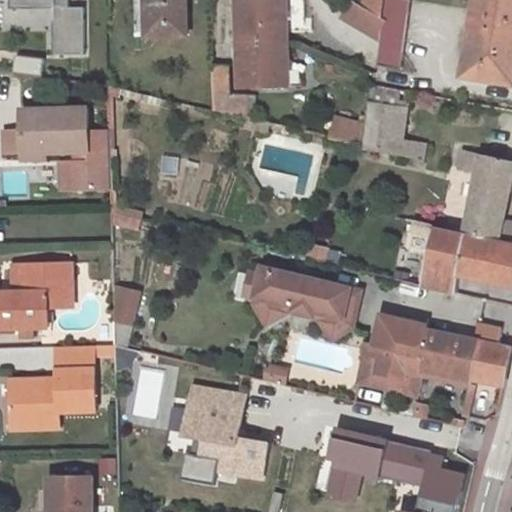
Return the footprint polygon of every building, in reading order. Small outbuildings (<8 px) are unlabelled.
[(13,0),(14,6),(57,6),(57,55),(86,55),(86,8),(71,8),(71,0),(13,0)] [(186,0),(146,0),(147,37),(187,36),(186,0)] [(238,0),(239,41),(239,55),(240,87),(291,86),(286,0),(238,0)] [(385,20),(350,0),(349,0),(336,23),(375,47),(384,27),(385,20)] [(387,0),(385,20),(384,27),(379,64),(402,69),(411,0),(410,0),(387,0)] [(511,0),(476,0),(463,77),(511,85),(511,0)] [(239,55),(239,41),(227,42),(227,55),(239,55)] [(214,66),(215,111),(246,118),(249,97),(231,95),(230,66),(214,66)] [(401,90),(372,84),(370,104),(398,108),(401,90)] [(255,98),(249,97),(246,118),(252,120),(255,98)] [(370,104),(366,127),(363,146),(400,154),(403,139),(408,110),(398,108),(370,104)] [(71,190),(111,189),(110,131),(90,132),(89,108),(23,110),(24,133),(24,150),(24,154),(76,152),(76,162),(70,162),(71,190)] [(363,146),(366,127),(336,121),(332,139),(363,146)] [(269,124),(260,122),(258,132),(266,134),(269,124)] [(24,133),(8,133),(9,150),(24,150),(24,133)] [(427,144),(403,139),(400,154),(424,158),(427,144)] [(430,250),(423,284),(445,290),(457,292),(461,275),(511,287),(511,222),(504,221),(511,182),(511,163),(463,151),(459,167),(478,173),(465,235),(416,224),(411,246),(430,250)] [(62,163),(63,190),(71,190),(70,162),(62,163)] [(142,218),(117,212),(114,224),(140,230),(142,218)] [(67,264),(20,265),(20,293),(14,293),(0,293),(0,328),(0,329),(49,329),(48,308),(74,307),(73,283),(66,283),(67,264)] [(275,270),(265,268),(258,296),(268,298),(275,270)] [(348,307),(352,288),(275,270),(268,298),(258,296),(256,304),(269,324),(287,312),(288,309),(289,304),(324,312),(323,317),(322,320),(334,339),(354,327),(358,309),(348,307)] [(140,292),(114,285),(114,322),(132,326),(140,292)] [(352,288),(348,307),(358,309),(362,291),(352,288)] [(324,312),(289,304),(288,309),(323,317),(324,312)] [(511,347),(480,341),(427,329),(428,324),(383,315),(377,345),(371,344),(369,353),(383,356),(376,386),(405,393),(409,376),(421,378),(421,377),(423,370),(471,379),(504,387),(511,347)] [(132,326),(114,322),(115,335),(129,338),(132,326)] [(129,338),(115,335),(115,346),(127,349),(129,338)] [(115,346),(93,347),(94,356),(115,356),(115,346)] [(93,347),(57,348),(58,380),(58,386),(38,387),(38,380),(12,381),(13,422),(61,421),(60,412),(94,411),(94,356),(93,347)] [(383,356),(369,353),(362,383),(376,386),(383,356)] [(469,387),(470,385),(471,379),(423,370),(421,377),(469,387)] [(417,396),(421,378),(409,376),(405,393),(417,396)] [(478,387),(470,385),(469,387),(462,414),(469,417),(478,387)] [(191,403),(244,412),(244,411),(246,398),(194,389),(191,403)] [(219,470),(263,478),(269,444),(240,439),(245,411),(244,411),(244,412),(191,403),(185,437),(196,439),(193,453),(187,452),(182,479),(217,485),(219,470)] [(454,418),(453,424),(464,427),(465,420),(454,418)] [(61,421),(13,422),(13,432),(60,431),(61,421)] [(389,440),(338,428),(331,457),(338,459),(329,495),(356,501),(363,472),(371,474),(370,478),(380,480),(381,476),(389,440)] [(404,443),(389,440),(381,476),(395,480),(404,443)] [(432,450),(404,443),(395,480),(425,487),(418,511),(456,511),(465,474),(442,468),(444,457),(431,453),(432,450)] [(49,511),(92,511),(93,477),(48,477),(49,511)]
